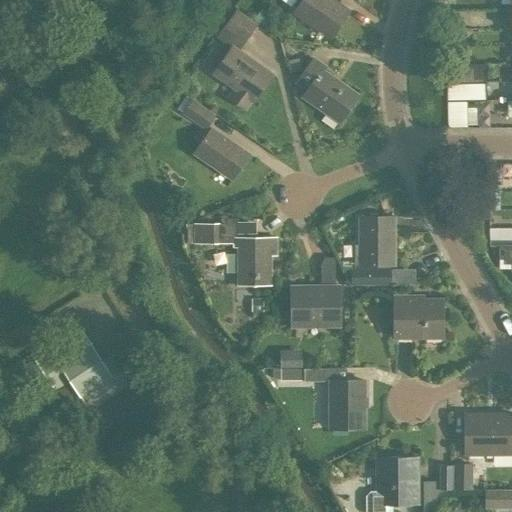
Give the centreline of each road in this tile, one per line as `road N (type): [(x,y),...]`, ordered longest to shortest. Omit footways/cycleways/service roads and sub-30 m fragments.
road 1 (residential): [(248,511),(219,429),(143,322),(26,0)]
road 2 (residential): [(511,355),(407,153)]
road 3 (residential): [(407,153),(391,66),(408,0)]
